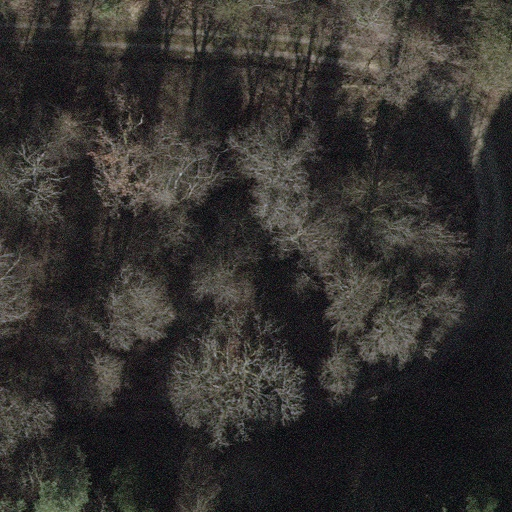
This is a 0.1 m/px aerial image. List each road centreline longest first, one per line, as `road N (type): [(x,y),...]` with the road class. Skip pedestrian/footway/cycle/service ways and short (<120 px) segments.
road 1 (track): [(449,70),(482,221),(485,284),(447,339),(367,396),(263,412),(0,409)]
road 2 (track): [(0,37),(155,40),(449,70)]
